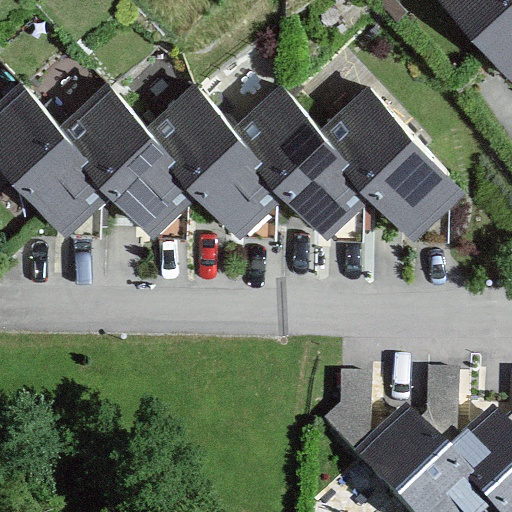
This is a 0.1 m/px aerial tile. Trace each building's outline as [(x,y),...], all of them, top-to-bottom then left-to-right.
[(511,0),(472,0),(511,42),(511,0)] [(191,65),(146,106),(210,176),(248,217),(294,175),(243,119),(191,65)] [(70,113),(21,67),(0,86),(0,141),(73,220),(123,173),(70,113)] [(120,68),(70,113),(123,173),(164,218),(210,176),(146,106),(120,68)] [(370,70),(327,111),(388,176),(426,216),(469,175),(370,70)] [(292,74),(243,119),(294,175),(337,222),(388,176),(327,111),(292,74)] [(511,499),(459,442),(408,400),(361,447),(427,511),(510,511),(511,510),(511,499)] [(511,417),(499,405),(459,442),(511,499),(511,417)]
